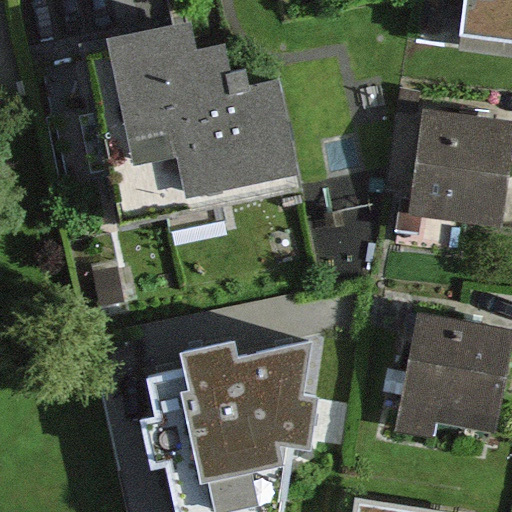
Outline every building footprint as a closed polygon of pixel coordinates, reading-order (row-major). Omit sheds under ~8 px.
[(511,0),(467,0),(464,32),(511,37),(511,0)] [(305,181),(281,76),(252,82),(248,65),(229,70),(224,46),(199,52),(192,19),(83,43),(124,224),(168,214),(173,232),(229,220),(225,199),(305,181)] [(511,119),(424,107),(409,211),(501,224),(511,143),(511,119)] [(511,329),(418,312),(396,430),(435,437),(437,424),(495,435),(511,346),(511,329)] [(181,353),(184,370),(148,379),(157,418),(140,421),(151,469),(168,467),(177,511),(281,511),(291,447),(309,450),(317,396),(305,394),(312,342),(238,359),(234,342),(181,353)]
